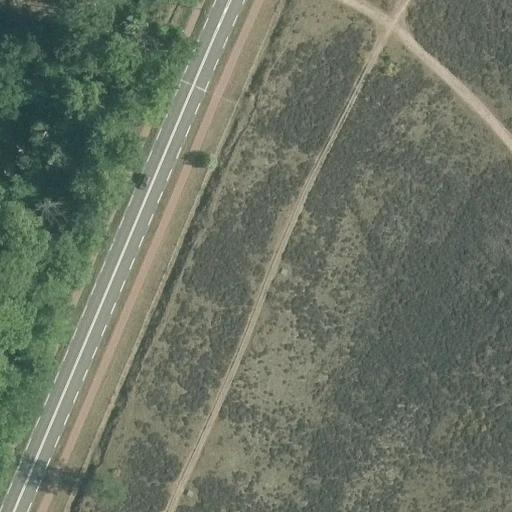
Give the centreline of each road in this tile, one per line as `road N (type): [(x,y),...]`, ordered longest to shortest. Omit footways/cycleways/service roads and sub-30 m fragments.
road 1 (secondary): [(16,511),(230,0)]
road 2 (track): [(337,0),(467,103),(511,154)]
